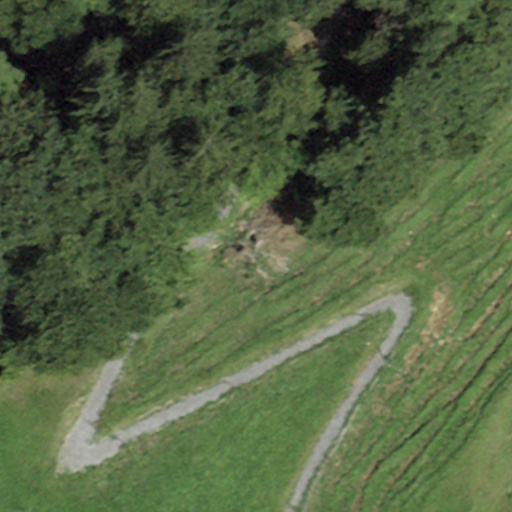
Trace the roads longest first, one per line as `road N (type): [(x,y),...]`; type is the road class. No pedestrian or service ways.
road 1 (track): [(345,0),(339,23),(281,99),(172,278),(114,349),(68,436),(78,453),(388,293),(399,308),(294,480),(284,511)]
road 2 (track): [(0,49),(66,40),(114,0)]
